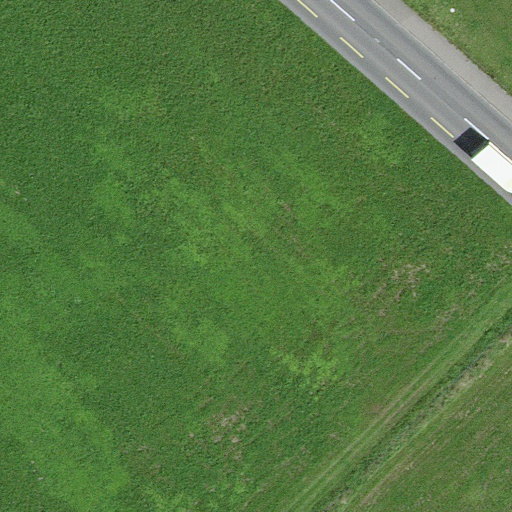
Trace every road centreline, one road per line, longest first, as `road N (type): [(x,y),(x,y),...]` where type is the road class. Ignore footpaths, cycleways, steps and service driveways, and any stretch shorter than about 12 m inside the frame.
road 1 (track): [(511,326),(327,511)]
road 2 (secondary): [(511,159),(335,0)]
